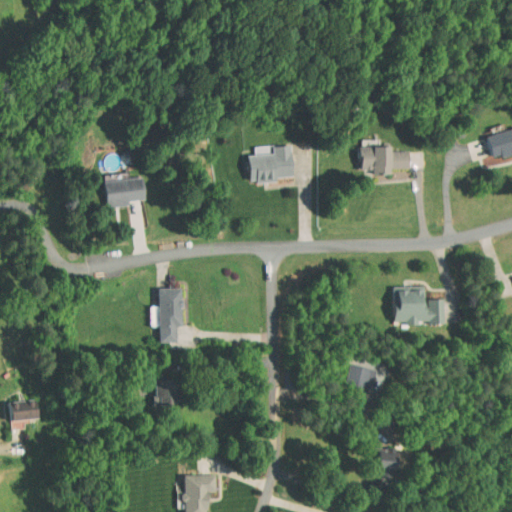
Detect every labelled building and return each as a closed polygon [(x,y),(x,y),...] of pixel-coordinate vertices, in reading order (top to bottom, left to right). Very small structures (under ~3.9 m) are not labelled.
[(473,129),(480,152),(511,141),(505,119),(473,129)] [(236,176),(264,174),(263,171),(280,170),(278,138),(242,140),(243,148),(235,149),(236,176)] [(397,161),(396,143),(378,144),(378,139),(347,139),(347,162),(360,162),(360,166),(379,165),(379,162),(397,161)] [(91,173),(93,200),(115,199),(115,194),(132,193),(130,171),(91,173)] [(511,268),(502,271),(511,309),(511,268)] [(431,316),(431,292),(413,292),(412,279),(381,280),(381,314),(391,314),(391,318),(405,318),(405,316),(431,316)] [(145,281),(145,299),(138,299),(138,318),(145,318),(145,335),(163,335),(163,319),(169,319),(169,281),(145,281)] [(363,362),(336,358),(333,380),(361,383),(363,362)] [(141,374),(142,399),(161,398),(160,373),(141,374)] [(0,395),(0,414),(25,411),(23,393),(0,395)] [(362,468),(383,469),(384,446),(363,445),(362,468)] [(203,468),(170,468),(170,511),(194,511),(194,485),(203,485),(203,468)]
